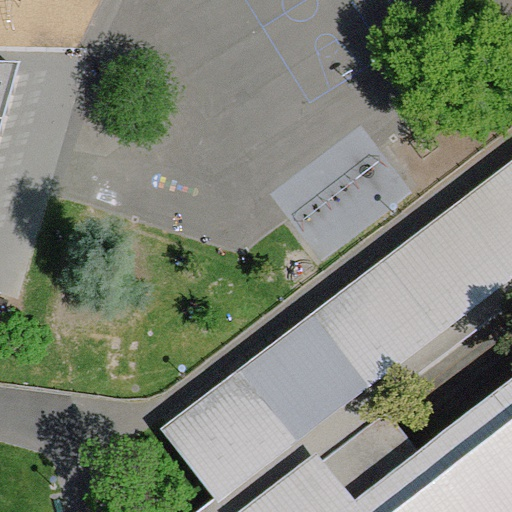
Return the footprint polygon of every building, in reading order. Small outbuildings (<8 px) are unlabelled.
[(0,73),(0,137),(19,74),(0,73)] [(215,508),(511,281),(511,166),(162,435),(212,503),(215,508)] [(511,281),(215,508),(212,503),(199,511),(247,511),(316,461),(320,466),(385,417),(511,321),(511,281)] [(511,511),(511,389),(419,460),(355,509),(320,466),(316,461),(247,511),(511,511)] [(385,417),(320,466),(355,509),(419,460),(385,417)]
